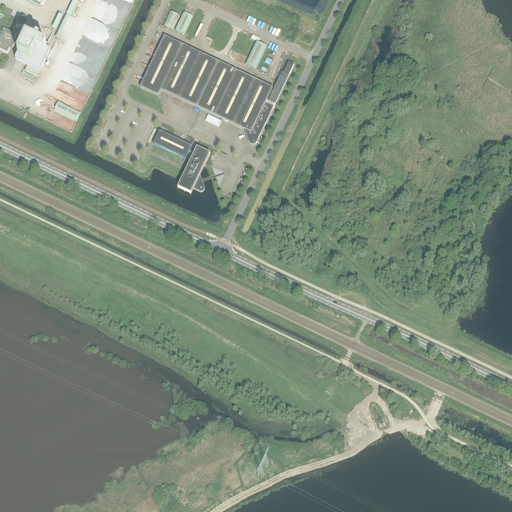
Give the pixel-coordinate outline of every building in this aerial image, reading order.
[(64,41),(79,0),(73,0),(70,9),(72,9),(69,17),(62,14),(57,29),(61,30),(58,38),(64,41)] [(170,12),(163,25),(173,30),(180,16),(170,12)] [(193,17),(184,13),(175,31),(184,35),(193,17)] [(4,31),(2,36),(1,35),(0,36),(0,49),(7,53),(9,49),(11,49),(14,43),(12,43),(15,37),(4,31)] [(266,101),(272,88),(164,37),(140,88),(158,96),(161,91),(245,131),(249,144),(250,144),(250,145),(251,145),(251,146),(252,146),(253,146),(254,146),(254,145),(255,145),(255,144),(256,144),(258,137),(259,137),(260,134),(272,108),(273,108),(294,65),(288,62),(282,73),(281,73),(267,101),(266,101)] [(50,50),(39,45),(40,42),(36,40),(35,43),(26,39),(16,61),(27,66),(25,72),(37,78),(50,50)] [(267,47),(258,42),(256,42),(246,65),(256,69),(267,47)] [(83,110),(89,93),(59,81),(53,98),(83,110)] [(80,113),(60,103),(56,111),(76,121),(80,113)] [(210,115),(208,120),(209,121),(218,125),(221,127),(224,122),(210,115)] [(204,187),(201,180),(199,174),(203,166),(208,156),(197,150),(195,152),(189,149),(191,146),(159,131),(153,144),(185,159),(188,153),(194,156),(182,181),(178,188),(191,194),(193,189),(199,191),(200,191),(201,191),(202,191),(203,190),(204,189),(204,188),(204,187)]
